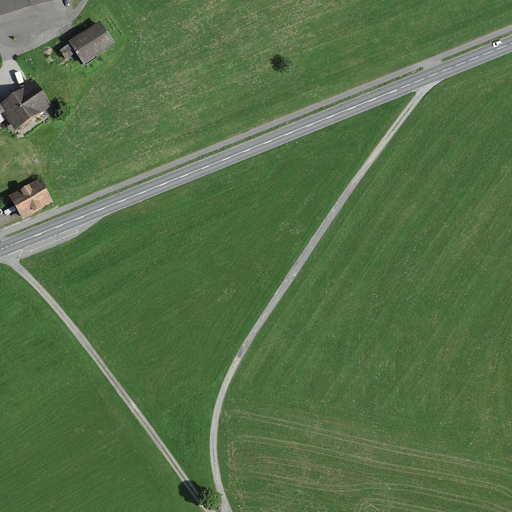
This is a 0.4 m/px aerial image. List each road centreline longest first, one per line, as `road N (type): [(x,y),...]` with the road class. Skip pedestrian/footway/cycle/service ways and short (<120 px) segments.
road 1 (secondary): [(511,43),(0,250)]
road 2 (track): [(424,78),(228,379),(213,435),(228,511)]
